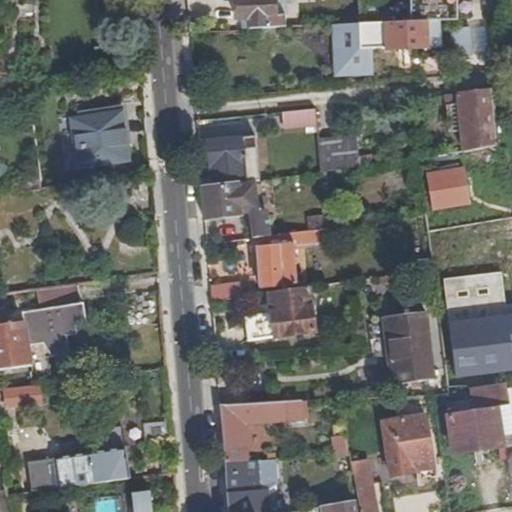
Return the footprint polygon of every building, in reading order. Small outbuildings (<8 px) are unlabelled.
[(103,0),(64,0),(61,68),(114,71),(116,41),(101,40),(103,0)] [(251,29),(287,27),(286,15),(276,16),(275,0),(236,0),(237,18),(244,18),(250,18),(251,29)] [(412,0),(413,21),(441,20),(458,20),(457,0),(412,0)] [(413,21),(367,23),(335,25),(339,76),(374,73),(372,49),(387,48),(387,50),(429,48),(429,44),(443,43),(441,20),(413,21)] [(497,143),(494,115),(491,91),(461,94),(462,102),(457,103),(458,114),(451,114),(452,133),(463,132),(465,151),(499,147),(497,143)] [(315,108),(282,112),(284,129),(317,125),(315,108)] [(126,112),(113,113),(117,145),(128,143),(131,142),(126,112)] [(117,145),(113,113),(70,119),(76,168),(131,161),(128,143),(117,145)] [(322,171),(361,166),(357,133),(319,138),(322,171)] [(202,179),(203,189),(228,186),(227,177),(247,175),(243,138),(208,142),(210,162),(212,179),(202,179)] [(210,162),(200,163),(202,179),(212,179),(210,162)] [(465,170),(427,175),(432,211),(470,206),(465,170)] [(227,177),(228,186),(254,183),(253,174),(247,175),(227,177)] [(154,214),(151,180),(107,187),(112,219),(154,214)] [(259,211),(256,182),(254,183),(228,186),(203,189),(205,219),(249,213),(252,238),(271,235),(269,216),(259,211)] [(313,242),(313,230),(271,235),(252,238),(253,247),(259,246),(294,243),(313,242)] [(296,260),(294,243),(259,246),(259,253),(255,253),(253,255),(257,287),(259,288),(284,286),(281,261),(296,260)] [(464,310),(498,306),(495,275),(445,280),(449,311),(464,310)] [(77,283),(36,289),(40,309),(22,313),(23,322),(7,324),(5,309),(0,310),(0,369),(32,366),(29,345),(43,343),(51,357),(69,354),(66,336),(77,334),(75,323),(86,321),(82,303),(80,302),(77,283)] [(210,287),(211,300),(238,296),(237,283),(210,287)] [(237,283),(238,296),(245,295),(244,284),(241,283),(237,283)] [(315,331),(309,286),(271,292),(273,311),(272,313),(250,316),(253,340),(315,331)] [(403,314),(387,317),(393,364),(391,365),(394,385),(434,379),(424,311),(409,314),(407,303),(402,304),(403,314)] [(466,323),(464,310),(449,311),(450,324),(466,323)] [(511,316),(466,323),(450,324),(456,377),(511,370),(511,316)] [(511,434),(507,389),(506,382),(470,385),(471,392),(472,400),(447,404),(454,454),(511,445),(511,434)] [(303,401),(220,406),(225,464),(248,462),(245,423),(304,420),(303,401)] [(412,465),(433,462),(426,415),(383,422),(392,476),(414,473),(412,465)] [(173,438),(171,421),(143,423),(145,440),(173,438)] [(102,452),(89,454),(91,484),(130,478),(121,429),(99,433),(102,452)] [(91,484),(89,454),(54,459),(58,488),(91,484)] [(361,511),(378,511),(368,456),(352,459),(359,500),(361,511)] [(225,464),(229,511),(269,511),(267,491),(261,492),(258,461),(248,462),(225,464)] [(435,469),(433,462),(412,465),(414,473),(435,469)] [(151,511),(149,491),(131,493),(133,511),(151,511)] [(318,498),(320,507),(343,502),(341,494),(318,498)] [(356,511),(355,501),(343,502),(320,507),(320,511),(356,511)]
